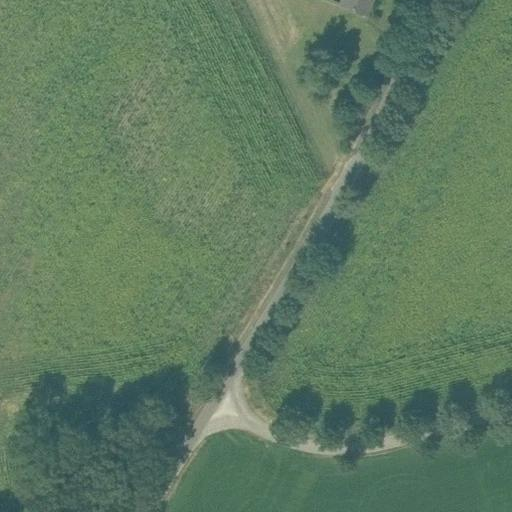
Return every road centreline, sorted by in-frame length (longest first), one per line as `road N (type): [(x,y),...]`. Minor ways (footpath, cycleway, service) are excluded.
road 1 (unclassified): [(213,402),(328,213),(433,0)]
road 2 (unclassified): [(213,402),(267,431),(329,448),(376,445),(511,410)]
road 3 (unclassified): [(145,511),(213,402)]
